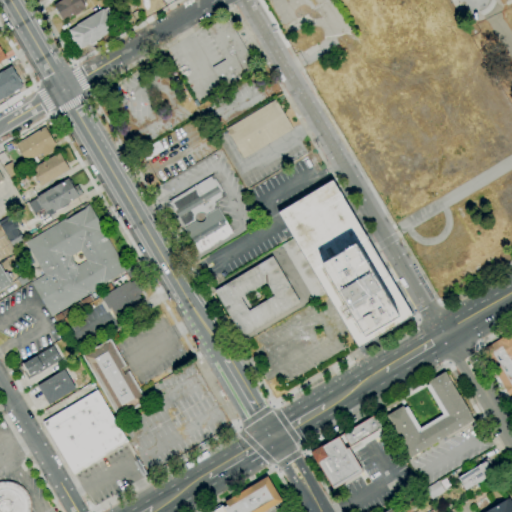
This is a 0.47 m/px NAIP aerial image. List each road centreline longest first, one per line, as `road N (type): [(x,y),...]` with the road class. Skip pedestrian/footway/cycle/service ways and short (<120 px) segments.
road 1 (secondary): [(223,359),(9,0)]
road 2 (residential): [(446,333),(246,0)]
road 3 (track): [(395,229),(511,159)]
road 4 (residential): [(446,333),(511,437)]
